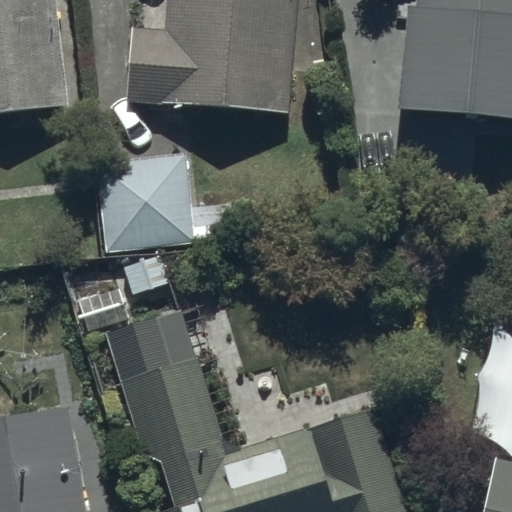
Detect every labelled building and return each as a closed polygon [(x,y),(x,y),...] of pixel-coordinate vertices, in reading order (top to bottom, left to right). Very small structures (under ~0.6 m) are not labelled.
[(0,0),(0,130),(72,120),(56,0),(0,0)] [(127,38),(121,116),(289,129),(298,0),(165,0),(163,41),(127,38)] [(511,0),(415,0),(400,137),(511,149),(511,0)] [(193,218),(188,165),(98,172),(106,264),(195,257),(194,249),(233,245),(230,214),(193,218)] [(183,323),(108,345),(155,511),(402,511),(376,418),(222,461),(183,323)] [(89,511),(76,421),(0,432),(0,511),(89,511)] [(511,511),(511,486),(501,484),(495,511),(511,511)]
